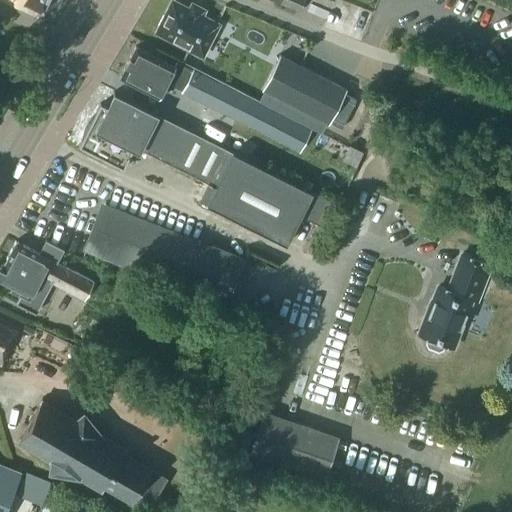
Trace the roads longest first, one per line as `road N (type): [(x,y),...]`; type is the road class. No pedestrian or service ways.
road 1 (unknown): [(50,141),(317,273),(327,273),(364,237),(433,260)]
road 2 (unclassified): [(511,106),(235,0)]
road 3 (primary): [(0,195),(111,0)]
